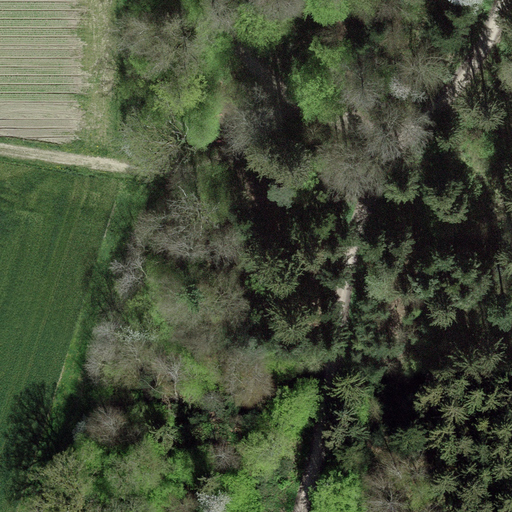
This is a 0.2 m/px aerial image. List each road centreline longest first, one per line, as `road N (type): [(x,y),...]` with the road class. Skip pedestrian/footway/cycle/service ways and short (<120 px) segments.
road 1 (track): [(502,0),(487,41),(413,126),(366,196),(300,511)]
road 2 (track): [(276,93),(221,148),(119,163),(0,146)]
road 3 (track): [(195,0),(366,196)]
